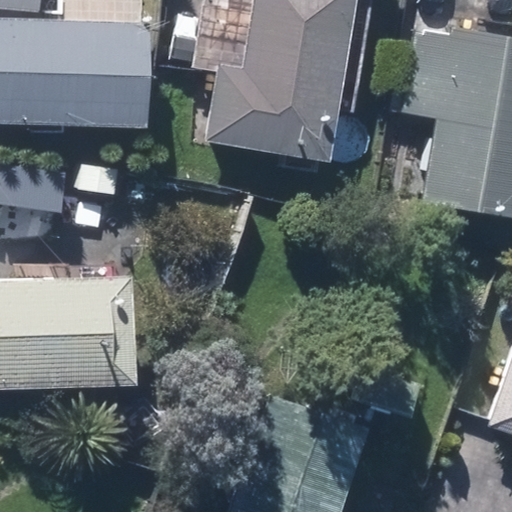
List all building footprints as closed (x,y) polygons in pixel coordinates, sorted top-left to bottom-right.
[(39,0),(0,0),(0,8),(38,12),(39,0)] [(316,159),(342,0),(243,0),(233,66),(212,62),(200,141),(316,159)] [(0,20),(0,121),(131,124),(132,22),(0,20)] [(511,215),(511,36),(442,26),(440,37),(410,32),(398,111),(428,116),(414,201),(511,215)] [(0,279),(0,386),(121,381),(116,275),(0,279)] [(511,321),(478,423),(511,433),(511,440),(510,446),(511,446),(511,321)] [(220,511),(324,511),(353,426),(260,395),(220,511)]
